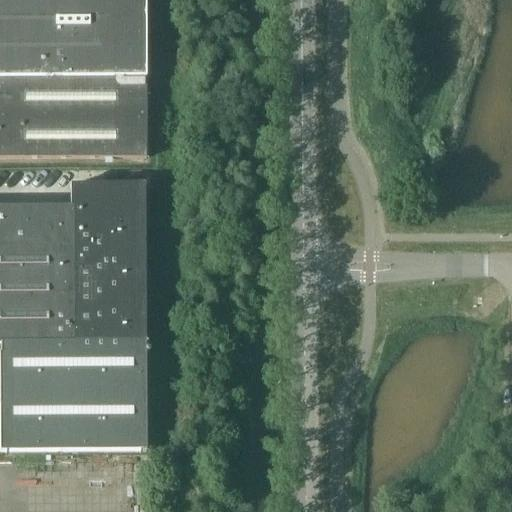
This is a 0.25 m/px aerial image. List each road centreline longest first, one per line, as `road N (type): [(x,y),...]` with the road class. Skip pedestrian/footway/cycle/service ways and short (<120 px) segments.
road 1 (tertiary): [(302,264),(299,0)]
road 2 (tertiary): [(303,511),(302,264)]
road 3 (residential): [(366,268),(511,268)]
